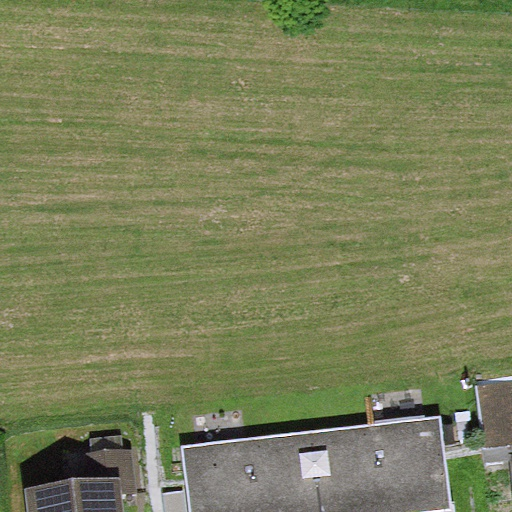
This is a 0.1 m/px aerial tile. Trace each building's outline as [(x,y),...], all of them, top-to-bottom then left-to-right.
[(511,381),(479,385),(486,465),(510,462),(510,458),(511,457),(511,381)] [(441,417),(312,432),(320,511),(455,511),(455,505),(452,506),(441,417)] [(320,511),(312,432),(182,448),(189,511),(320,511)] [(88,456),(91,485),(121,482),(123,499),(138,497),(133,451),(88,456)] [(124,511),(123,499),(121,482),(91,485),(26,493),(28,511),(124,511)]
